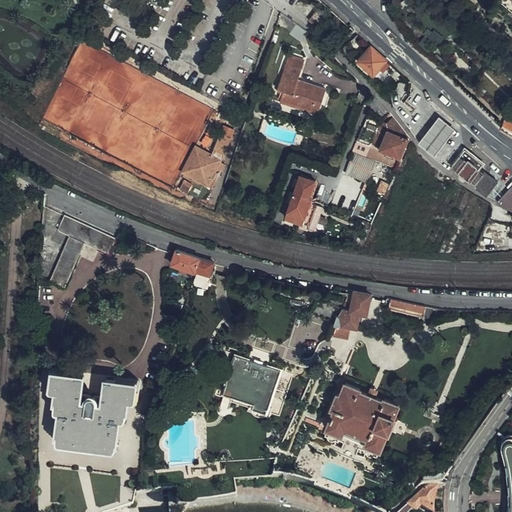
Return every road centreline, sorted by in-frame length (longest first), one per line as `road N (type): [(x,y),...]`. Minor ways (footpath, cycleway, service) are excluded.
road 1 (residential): [(0,161),(163,237),(273,272),(449,300),(511,301)]
road 2 (secondary): [(345,0),(497,141)]
road 3 (tertiary): [(511,399),(462,467),(455,511)]
